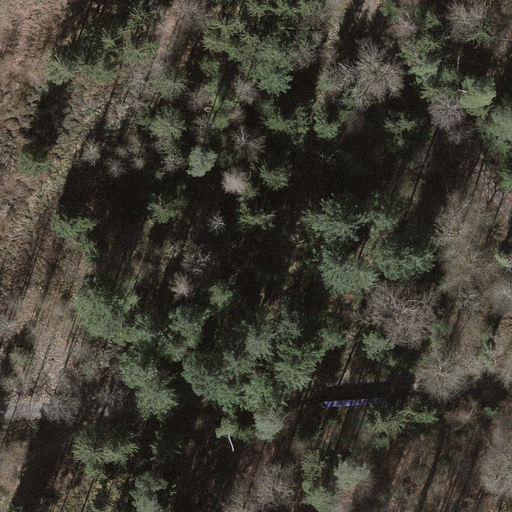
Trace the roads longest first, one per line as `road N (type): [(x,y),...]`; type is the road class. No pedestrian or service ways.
road 1 (track): [(511,374),(135,396),(0,390)]
road 2 (track): [(511,217),(417,92),(372,0)]
road 3 (track): [(0,507),(135,396)]
